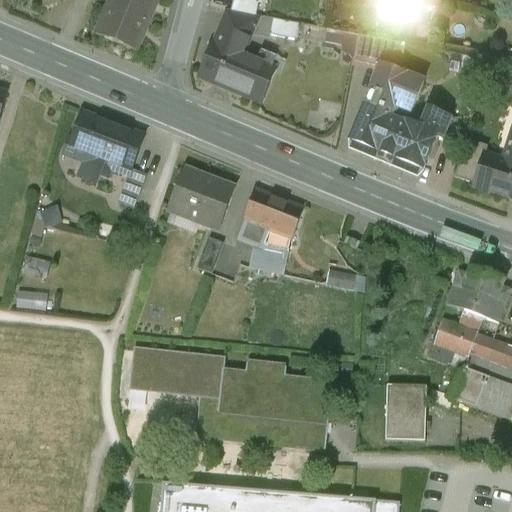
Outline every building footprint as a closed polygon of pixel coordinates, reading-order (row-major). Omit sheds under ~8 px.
[(110,0),(96,35),(95,35),(95,36),(137,54),(137,53),(137,52),(158,0),(110,0)] [(440,0),(426,0),(425,7),(425,9),(438,11),(440,0)] [(256,18),(228,13),(217,38),(244,49),(250,33),(256,18)] [(273,21),(256,18),(250,33),(270,37),(273,21)] [(300,27),(273,21),(270,37),(297,42),(300,27)] [(404,46),(358,37),(354,64),(381,69),(382,68),(399,75),(404,46)] [(244,49),(217,38),(214,46),(241,57),(244,49)] [(214,46),(200,79),(260,105),(274,71),(241,57),(214,46)] [(420,132),(389,119),(394,108),(411,115),(424,85),(399,75),(382,68),(381,69),(368,102),(367,102),(351,142),(350,142),(350,143),(351,144),(352,150),(374,159),(373,162),(390,169),(391,166),(415,176),(421,171),(422,172),(422,171),(435,139),(442,142),(450,122),(428,113),(420,132)] [(144,139),(82,115),(69,149),(67,148),(63,156),(88,166),(83,180),(95,185),(99,176),(108,179),(111,172),(127,178),(130,172),(131,173),(132,171),(144,139)] [(511,156),(511,164),(485,156),(487,148),(466,142),(454,180),(474,186),(473,188),(476,189),(476,190),(490,195),(490,193),(511,200),(511,134),(505,155),(511,156)] [(147,177),(132,171),(131,173),(130,172),(127,178),(117,204),(134,210),(147,177)] [(234,190),(185,172),(169,212),(217,231),(234,190)] [(302,211),(256,193),(237,241),(256,249),(261,251),(263,246),(269,229),(292,238),(302,211)] [(46,228),(66,225),(63,207),(36,211),(40,235),(47,234),(46,228)] [(208,239),(197,270),(212,276),(223,245),(208,239)] [(263,246),(261,251),(256,249),(250,269),(282,277),(288,252),(263,246)] [(28,272),(49,278),(54,262),(33,256),(28,272)] [(462,355),(511,368),(511,342),(479,334),(484,318),(508,324),(511,309),(511,281),(461,268),(451,306),(481,314),(477,327),(447,318),(436,359),(459,366),(462,355)] [(333,270),(330,285),(366,293),(370,278),(333,270)] [(20,308),(49,310),(51,293),(21,291),(20,308)] [(221,375),(222,359),(134,349),(129,393),(200,400),(217,402),(221,375)] [(285,368),(244,364),(242,377),(221,375),(217,402),(200,400),(196,441),(321,455),(329,384),(283,379),(285,368)] [(511,381),(470,371),(462,404),(511,416),(511,381)] [(426,389),(387,388),(386,442),(424,443),(426,389)] [(399,511),(400,504),(162,485),(160,511),(399,511)]
